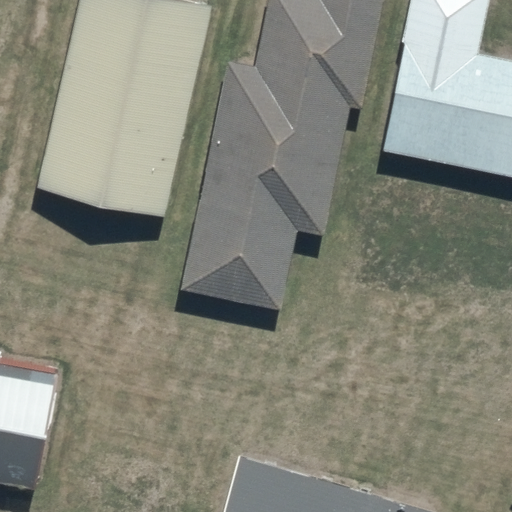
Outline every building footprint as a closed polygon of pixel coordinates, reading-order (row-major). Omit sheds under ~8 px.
[(0,0),(0,90),(15,0),(0,0)] [(52,0),(29,133),(11,129),(0,193),(0,231),(93,248),(107,169),(133,173),(137,150),(180,157),(190,104),(197,106),(209,40),(169,33),(174,0),(52,0)] [(363,113),(385,0),(269,0),(256,71),(231,66),(185,293),(285,313),(301,233),(328,238),(353,111),(363,113)] [(492,0),(414,0),(385,153),(511,178),(511,65),(481,60),(492,0)] [(493,180),(387,158),(358,300),(499,329),(511,264),(511,191),(491,187),(493,180)] [(0,490),(98,511),(226,511),(241,437),(173,423),(184,374),(170,371),(184,302),(103,285),(99,304),(38,292),(28,341),(8,348),(3,373),(0,372),(0,490)] [(412,511),(452,327),(334,301),(288,511),(412,511)]
